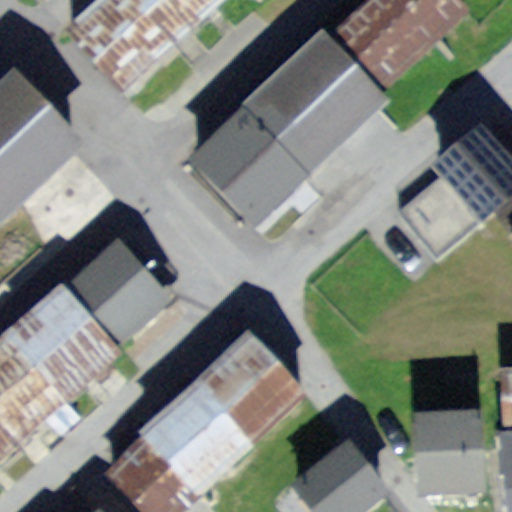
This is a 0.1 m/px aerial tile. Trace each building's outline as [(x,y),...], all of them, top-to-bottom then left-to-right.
[(118,0),(73,42),(124,96),(147,74),(185,40),(227,0),(118,0)] [(465,11),(454,0),(378,0),(198,166),(251,224),(286,192),(324,156),(377,108),(369,100),(394,76),(428,46),(457,18),(465,11)] [(0,110),(0,229),(70,166),(85,153),(25,87),(0,110)] [(511,196),(511,176),(479,137),(459,154),(439,170),(450,184),(414,214),(440,245),(476,215),(482,222),(511,196)] [(132,288),(108,261),(0,356),(0,462),(45,423),(90,384),(118,358),(114,353),(156,315),(132,288)] [(136,511),(192,511),(308,408),(249,341),(224,363),(170,411),(122,453),(101,473),(136,511)] [(426,493),(482,489),(477,416),(422,419),(423,439),(426,493)] [(511,511),(511,436),(501,437),(503,454),(506,511),(511,511)] [(292,484),(314,511),(365,511),(386,495),(344,443),(327,457),(292,484)]
